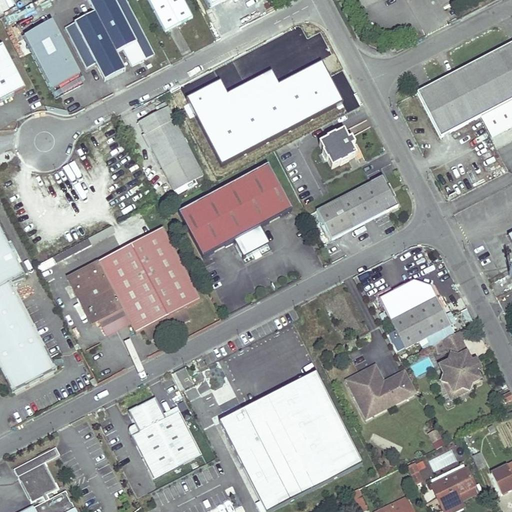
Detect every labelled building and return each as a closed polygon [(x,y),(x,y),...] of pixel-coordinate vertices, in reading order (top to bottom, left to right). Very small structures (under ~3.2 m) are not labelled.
[(95,14),(66,29),(87,69),(96,65),(116,55),(122,51),(131,68),(155,56),(126,0),(121,0),(116,3),(114,0),(88,0),(95,14)] [(183,0),(148,0),(164,32),(192,18),(183,0)] [(207,0),(211,8),(223,3),(227,0),(207,0)] [(77,79),(49,26),(26,38),(54,91),(77,79)] [(54,91),(26,38),(22,40),(55,102),(59,100),(54,91)] [(511,44),(414,95),(437,139),(476,119),(511,100),(511,44)] [(0,46),(0,103),(25,90),(2,45),(0,46)] [(278,47),(249,56),(255,78),(270,74),(270,75),(285,71),(278,47)] [(116,55),(96,65),(105,82),(125,72),(116,55)] [(184,103),(216,170),(357,103),(342,72),(296,94),(290,81),(238,106),(227,83),(184,103)] [(59,100),(82,88),(77,79),(54,91),(59,100)] [(511,100),(476,119),(490,140),(511,128),(511,100)] [(159,114),(139,124),(174,192),(203,177),(165,104),(156,109),(159,114)] [(327,141),(320,145),(324,153),(323,154),(328,162),(329,162),(333,170),(341,166),(341,167),(349,163),(349,161),(358,157),(353,148),(355,146),(351,140),(349,141),(344,132),(336,136),(335,135),(327,140),(327,141)] [(294,213),(270,168),(181,214),(204,260),(236,243),(245,261),(271,247),(262,230),(294,213)] [(383,179),(317,213),(332,242),(339,238),(382,217),(398,209),(383,179)] [(112,228),(89,240),(92,246),(115,234),(112,228)] [(25,278),(0,230),(0,368),(14,395),(57,372),(12,285),(25,278)] [(99,264),(67,280),(92,329),(98,325),(122,312),(131,328),(135,337),(145,332),(150,342),(190,322),(184,311),(200,303),(162,231),(99,264)] [(89,240),(37,267),(46,285),(55,280),(49,269),(92,246),(89,240)] [(413,283),(380,300),(400,339),(405,349),(451,326),(431,288),(413,283)] [(106,341),(131,328),(122,312),(98,325),(106,341)] [(468,339),(463,330),(456,334),(461,343),(468,339)] [(447,350),(451,356),(449,361),(439,366),(444,376),(442,383),(449,385),(454,394),(463,390),(469,392),(473,384),(481,380),(476,370),(479,369),(480,367),(477,361),(475,360),(471,362),(461,343),(456,334),(443,341),(435,345),(439,354),(447,350)] [(400,339),(392,343),(398,353),(405,349),(400,339)] [(239,409),(220,364),(204,371),(223,416),(239,409)] [(382,380),(375,366),(347,380),(348,382),(372,371),(378,383),(382,380)] [(365,417),(416,392),(405,372),(384,382),(383,383),(382,380),(378,383),(372,371),(348,382),(365,417)] [(248,408),(219,423),(265,511),(271,511),(363,465),(316,373),(248,408)] [(449,385),(442,383),(452,401),(469,392),(463,390),(454,394),(449,385)] [(511,397),(510,393),(502,396),(505,403),(511,400),(511,397)] [(132,437),(155,481),(202,456),(180,413),(166,420),(155,399),(129,413),(135,426),(140,433),(132,437)] [(140,433),(135,426),(132,428),(131,428),(130,429),(130,430),(130,431),(130,432),(130,433),(130,434),(132,437),(140,433)] [(492,426),(488,429),(491,435),(496,433),(492,426)] [(438,431),(429,433),(433,449),(442,447),(438,431)] [(468,436),(463,438),(467,446),(471,444),(468,436)] [(461,446),(429,459),(433,471),(466,459),(461,446)] [(60,457),(56,450),(42,457),(46,465),(60,457)] [(486,467),(480,455),(473,458),(479,470),(486,467)] [(76,511),(67,493),(50,501),(48,497),(60,491),(46,465),(42,457),(15,472),(32,505),(43,499),(46,504),(29,511),(76,511)] [(413,462),(406,465),(417,487),(422,484),(417,474),(418,473),(413,462)] [(511,464),(491,475),(501,496),(511,491),(511,464)] [(467,470),(431,487),(443,511),(455,511),(464,508),(461,502),(458,496),(475,487),(467,470)] [(475,487),(458,496),(461,502),(478,494),(475,487)] [(363,511),(367,510),(360,496),(357,490),(349,494),(353,500),(358,511),(363,511)] [(344,511),(347,511),(341,498),(333,502),(337,511),(344,511)] [(394,511),(398,511),(412,506),(408,498),(391,505),(394,511)]
